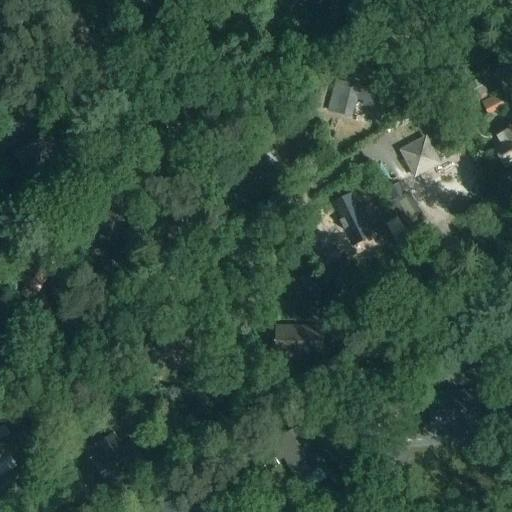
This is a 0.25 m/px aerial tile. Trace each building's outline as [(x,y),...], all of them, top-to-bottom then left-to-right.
[(482,78),(441,97),(447,112),(488,93),(482,78)] [(364,103),(363,107),(374,110),(378,92),(335,81),(328,113),(353,119),(357,101),(364,103)] [(192,113),(188,96),(171,101),(175,118),(166,120),(170,138),(202,129),(202,128),(204,128),(200,111),(192,113)] [(511,130),(499,138),(505,147),(497,152),(505,166),(511,162),(511,130)] [(27,173),(54,157),(40,136),(14,152),(27,173)] [(416,177),(440,165),(426,140),(403,152),(416,177)] [(216,178),(228,199),(255,184),(257,189),(277,178),(263,152),(216,178)] [(423,184),(434,183),(433,177),(398,182),(401,199),(425,196),(423,184)] [(374,238),(352,194),(330,205),(352,249),(374,238)] [(112,199),(108,209),(107,209),(97,235),(119,244),(129,217),(127,216),(131,206),(112,199)] [(14,279),(20,283),(40,294),(56,264),(38,253),(37,254),(33,252),(29,259),(23,256),(18,266),(20,267),(14,279)] [(31,303),(37,293),(25,285),(19,296),(31,303)] [(196,322),(155,330),(161,361),(187,356),(187,354),(197,352),(195,343),(201,342),(196,322)] [(323,327),(276,326),(275,360),(322,361),(323,327)] [(271,360),(266,349),(257,353),(261,364),(271,360)] [(431,395),(433,427),(480,424),(478,393),(431,395)] [(2,427),(0,428),(0,464),(11,456),(28,445),(19,431),(9,437),(2,427)] [(327,479),(321,469),(296,427),(271,443),(281,460),(285,458),(300,482),(304,480),(310,490),(327,479)] [(95,446),(100,454),(90,460),(109,491),(147,468),(128,438),(120,443),(114,434),(95,446)]
